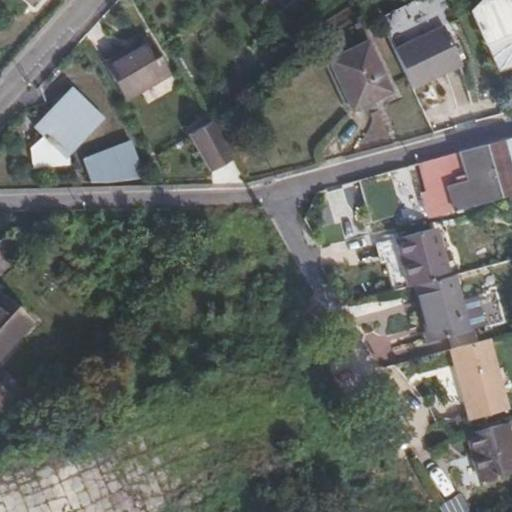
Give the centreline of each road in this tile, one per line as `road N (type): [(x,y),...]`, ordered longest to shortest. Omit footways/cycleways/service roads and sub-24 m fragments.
road 1 (residential): [(0,198),(272,198),(511,131)]
road 2 (residential): [(0,98),(88,0)]
